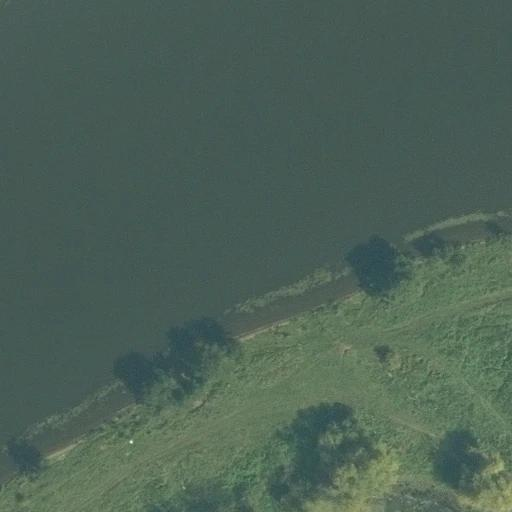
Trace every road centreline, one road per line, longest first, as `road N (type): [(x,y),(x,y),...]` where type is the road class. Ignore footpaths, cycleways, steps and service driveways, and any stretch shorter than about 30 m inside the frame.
road 1 (track): [(63,511),(323,338)]
road 2 (track): [(511,497),(457,457),(346,422),(323,338)]
